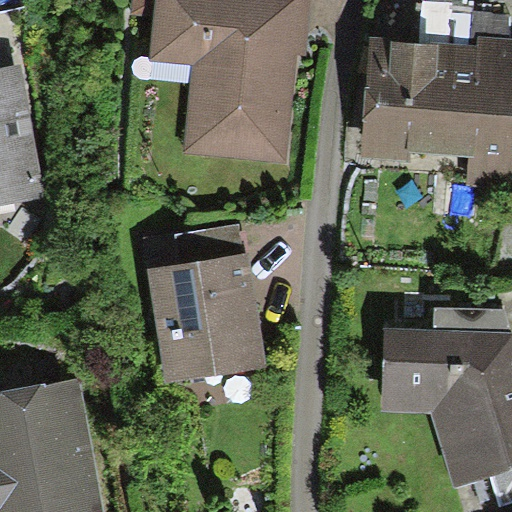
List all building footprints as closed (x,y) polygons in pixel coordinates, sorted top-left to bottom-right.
[(299,3),(276,0),(165,0),(159,52),(206,58),(196,143),(280,153),(299,3)] [(511,111),(511,46),(378,35),(368,144),(508,156),(511,111)] [(11,48),(0,49),(0,194),(32,190),(11,48)] [(240,265),(159,277),(173,369),(253,357),(240,265)] [(451,469),(511,452),(511,358),(504,327),(388,326),(388,407),(433,405),(451,469)] [(94,511),(75,386),(0,398),(0,511),(94,511)]
